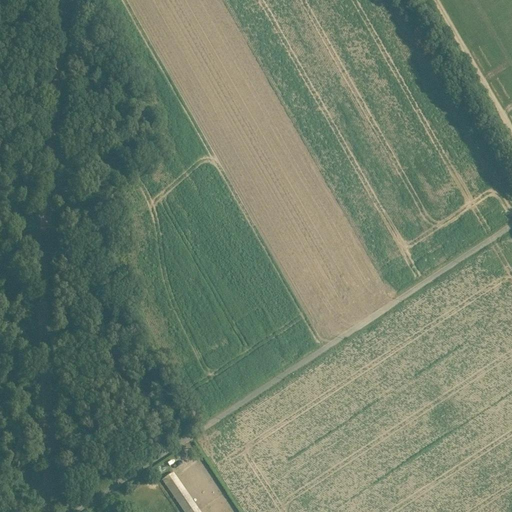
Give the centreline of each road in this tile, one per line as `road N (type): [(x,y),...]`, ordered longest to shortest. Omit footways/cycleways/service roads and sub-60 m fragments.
road 1 (unclassified): [(511,227),(77,511)]
road 2 (unknown): [(47,511),(54,186),(72,0)]
